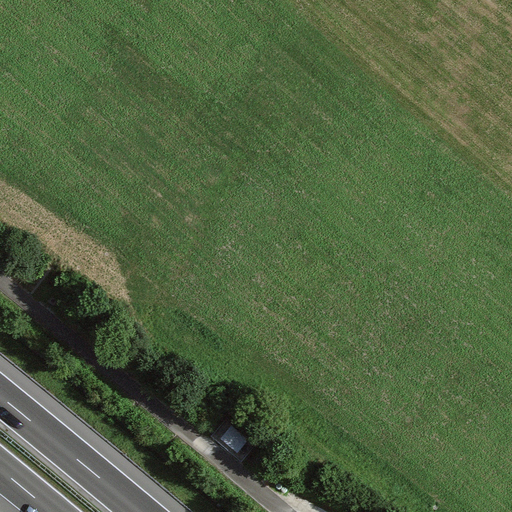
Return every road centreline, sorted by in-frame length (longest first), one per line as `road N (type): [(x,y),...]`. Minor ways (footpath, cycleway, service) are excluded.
road 1 (unknown): [(0,274),(241,475),(287,504)]
road 2 (motorway): [(136,511),(0,400)]
